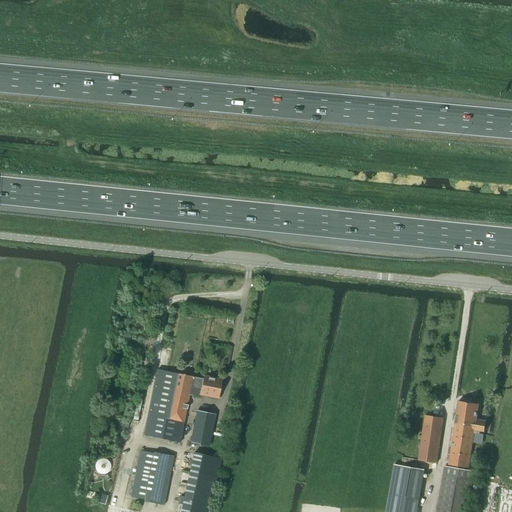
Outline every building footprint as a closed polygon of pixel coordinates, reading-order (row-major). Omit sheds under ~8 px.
[(203,379),(157,370),(144,435),(179,443),(189,395),(199,397),(200,395),(218,399),(222,380),(203,376),(203,379)] [(484,432),(485,421),(476,420),(478,405),(458,402),(454,424),(455,424),(448,465),(468,468),(474,433),(479,434),(479,431),(484,432)] [(208,446),(215,414),(197,411),(191,442),(208,446)] [(436,463),(443,418),(425,416),(418,461),(436,463)] [(140,451),(131,497),(144,499),(144,501),(164,505),(174,457),(154,453),(140,451)] [(205,511),(210,493),(213,494),(221,459),(194,453),(180,511),(205,511)] [(416,511),(424,470),(394,465),(385,511),(416,511)] [(466,511),(474,472),(444,467),(436,511),(466,511)]
